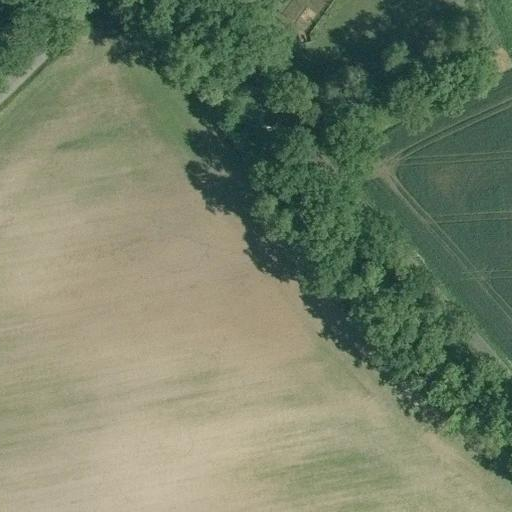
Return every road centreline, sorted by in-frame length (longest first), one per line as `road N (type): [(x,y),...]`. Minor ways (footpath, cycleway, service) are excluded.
road 1 (unclassified): [(511,387),(173,0)]
road 2 (unclassified): [(0,86),(85,0)]
